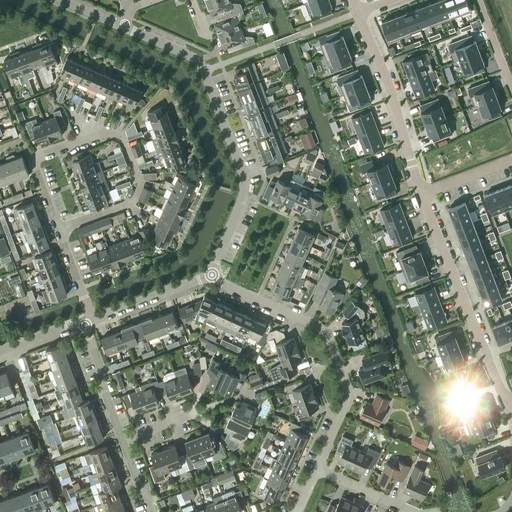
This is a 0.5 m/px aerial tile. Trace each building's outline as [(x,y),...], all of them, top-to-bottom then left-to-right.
[(218,18),(242,9),(240,3),(230,2),(228,0),(214,0),(206,3),(208,8),(209,8),(211,14),(216,12),(218,18)] [(307,2),(305,3),(310,14),(311,14),(318,11),(320,17),(332,13),(330,7),(332,6),(329,0),(313,0),(310,1),(307,2)] [(443,0),(437,0),(432,2),(440,22),(450,18),(443,0)] [(454,0),(443,0),(450,18),(460,15),(454,0)] [(454,0),(460,15),(471,10),(467,0),(454,0)] [(440,22),(432,2),(422,6),(429,23),(428,23),(430,26),(440,22)] [(412,10),(419,27),(428,23),(429,23),(422,6),(412,10)] [(242,9),(218,18),(220,23),(215,24),(217,31),(219,36),(239,29),(237,22),(244,14),(242,9)] [(412,10),(402,14),(409,30),(411,33),(420,30),(419,27),(412,10)] [(392,17),(400,38),(411,33),(409,30),(402,14),(392,17)] [(389,42),(400,38),(392,17),(382,21),(389,42)] [(242,36),(239,29),(219,36),(221,42),(222,41),(224,48),(229,46),(231,51),(242,47),(254,42),(252,36),(242,36)] [(341,36),(339,31),(327,35),(329,41),(320,44),(324,55),(347,47),(343,36),(341,36)] [(455,49),(459,59),(479,52),(475,40),(473,41),(471,35),(449,44),(451,50),(455,49)] [(57,64),(56,60),(52,51),(56,50),(53,42),(49,44),(49,43),(41,46),(39,44),(37,45),(50,82),(53,81),(52,73),(50,68),(56,65),(57,64)] [(35,45),(34,49),(26,52),(33,69),(40,66),(44,76),(47,83),(50,82),(37,45),(35,45)] [(393,46),(387,48),(390,56),(396,53),(393,46)] [(351,64),(349,59),(351,58),(347,47),(324,55),(329,66),(338,63),(340,69),(351,64)] [(281,51),(276,53),(278,61),(286,58),(284,51),(283,51),(282,51),(281,51)] [(19,54),(16,52),(14,53),(25,83),(27,87),(31,85),(28,78),(35,76),(33,69),(26,52),(19,54)] [(479,52),(459,59),(466,77),(484,70),(482,64),(484,64),(479,52)] [(25,83),(14,53),(12,54),(11,57),(4,60),(10,77),(18,75),(21,84),(25,83)] [(421,54),(402,62),(409,79),(428,71),(428,72),(433,70),(432,70),(430,63),(426,53),(421,54)] [(69,79),(77,59),(75,58),(73,60),(67,57),(59,74),(69,79)] [(77,59),(69,79),(78,83),(86,66),(80,63),(79,60),(77,59)] [(238,87),(259,79),(254,68),(255,68),(253,62),(234,69),(237,75),(234,76),(238,87)] [(86,66),(78,83),(87,87),(96,67),(94,66),(91,68),(86,66)] [(96,67),(87,87),(97,91),(104,74),(98,71),(98,68),(96,67)] [(343,94),(366,86),(362,75),(360,75),(358,70),(337,77),(343,94)] [(428,71),(409,79),(415,96),(434,89),(428,72),(428,71)] [(104,74),(97,91),(106,95),(115,75),(113,74),(110,76),(104,74)] [(115,75),(106,95),(116,99),(123,82),(117,80),(117,76),(115,75)] [(455,82),(453,77),(446,79),(448,85),(455,82)] [(243,100),(264,92),(259,81),(239,89),(243,100)] [(488,81),(467,89),(474,105),(478,104),(496,97),(492,86),(490,86),(488,81)] [(123,82),(116,99),(125,103),(134,83),(132,82),(129,85),(123,82)] [(134,83),(125,103),(134,107),(136,103),(138,99),(142,90),(136,88),(135,84),(134,83)] [(370,97),(366,86),(343,94),(348,105),(356,102),(359,108),(370,103),(368,98),(370,97)] [(264,92),(243,100),(247,111),(268,103),(264,92)] [(298,99),(295,93),(288,96),(290,102),(298,99)] [(501,108),(496,97),(478,104),(482,115),(487,113),(489,119),(501,114),(499,109),(501,108)] [(425,124),(445,116),(441,105),(440,105),(438,98),(420,105),(422,112),(421,112),(425,124)] [(84,105),(90,107),(93,102),(86,99),(84,105)] [(165,113),(162,106),(147,112),(153,128),(173,121),(172,119),(169,118),(167,112),(165,113)] [(252,124),(273,116),(269,106),(248,113),(252,124)] [(44,121),(51,139),(62,135),(58,124),(64,122),(59,110),(53,112),(55,117),(44,121)] [(358,135),(377,128),(370,111),(351,118),(358,135)] [(273,116),(252,124),(256,135),(277,127),(273,116)] [(450,128),(445,116),(425,124),(429,136),(431,135),(433,141),(451,134),(449,128),(450,128)] [(36,118),(31,120),(25,123),(29,135),(35,133),(39,143),(51,139),(44,121),(37,123),(36,118)] [(173,121),(153,128),(156,138),(174,131),(172,125),(174,123),(173,121)] [(364,153),(384,145),(377,128),(358,135),(364,153)] [(261,148),(282,141),(278,130),(257,137),(261,148)] [(155,149),(160,147),(177,141),(178,141),(175,131),(174,131),(156,138),(152,140),(155,149)] [(311,132),(305,134),(310,148),(316,146),(311,132)] [(349,147),(347,140),(341,143),(343,149),(349,147)] [(180,147),(178,141),(177,141),(160,147),(164,157),(184,149),(183,147),(180,147)] [(282,141),(261,148),(265,159),(268,158),(270,164),(283,159),(281,153),(286,151),(282,141)] [(140,150),(138,145),(131,147),(134,157),(142,154),(140,150)] [(184,149),(164,157),(169,171),(186,165),(182,154),(185,151),(184,149)] [(73,171),(94,163),(90,153),(84,156),(82,151),(72,155),(74,159),(72,160),(75,166),(73,169),(73,171)] [(10,156),(18,178),(29,174),(22,156),(14,158),(13,154),(10,156)] [(314,157),(307,154),(304,161),(311,164),(314,157)] [(0,164),(7,182),(18,178),(10,156),(6,157),(8,161),(0,164)] [(372,160),(362,164),(364,171),(367,170),(371,181),(391,174),(391,173),(393,172),(390,163),(387,164),(387,162),(374,167),(372,160)] [(324,165),(316,161),(312,169),(320,173),(324,165)] [(80,179),(97,173),(94,163),(73,171),(74,173),(77,174),(80,179)] [(268,177),(280,172),(277,164),(265,169),(268,177)] [(320,173),(318,178),(325,181),(327,176),(323,166),(320,173)] [(83,189),(106,181),(102,171),(97,173),(80,179),(79,179),(83,190),(83,189)] [(391,174),(371,181),(378,199),(385,196),(386,198),(397,194),(394,186),(396,186),(391,174)] [(164,183),(193,196),(194,194),(192,191),(195,184),(194,183),(196,181),(189,178),(188,180),(178,176),(174,184),(166,180),(164,183)] [(290,182),(286,181),(283,182),(277,179),(274,187),(269,184),(264,195),(270,198),(271,196),(281,200),(290,182)] [(291,179),(290,182),(281,200),(292,205),(300,189),(299,189),(302,184),(291,179)] [(83,189),(86,195),(83,198),(84,200),(104,192),(109,190),(106,181),(83,189)] [(185,206),(188,198),(192,198),(193,196),(164,183),(163,186),(172,190),(168,198),(185,206)] [(303,210),(312,192),(313,189),(302,184),(299,189),(300,189),(292,205),(303,210)] [(503,209),(511,205),(511,197),(507,186),(496,190),(503,209)] [(143,187),(140,193),(138,198),(145,201),(150,190),(143,187)] [(104,192),(84,200),(85,202),(88,202),(91,208),(93,207),(95,211),(108,207),(106,202),(108,202),(113,200),(109,190),(104,192)] [(492,214),(503,209),(496,190),(484,194),(492,214)] [(312,192),(303,210),(314,215),(313,217),(319,220),(324,209),(318,207),(320,204),(324,202),(323,199),(326,198),(323,191),(315,194),(312,192)] [(185,206),(168,198),(163,209),(180,217),(181,217),(186,206),(185,206)] [(15,208),(14,209),(13,211),(16,220),(21,219),(39,212),(37,206),(34,207),(32,202),(15,208)] [(452,218),(469,212),(465,202),(448,208),(452,218)] [(386,227),(405,220),(399,203),(380,210),(386,227)] [(177,224),(180,217),(163,209),(160,217),(151,213),(149,216),(178,229),(179,227),(177,224)] [(25,229),(41,223),(39,219),(41,218),(39,212),(21,219),(25,229)] [(455,228),(472,221),(469,212),(452,218),(455,228)] [(170,239),(173,231),(177,231),(178,229),(149,216),(148,219),(157,223),(152,233),(155,235),(152,242),(165,248),(169,238),(170,239)] [(109,217),(103,219),(98,221),(100,227),(106,226),(112,224),(109,217)] [(393,245),(412,237),(405,220),(386,227),(393,245)] [(88,225),(90,231),(94,230),(100,227),(98,221),(88,225)] [(459,237),(476,231),(472,221),(455,228),(459,237)] [(25,229),(20,231),(24,242),(29,240),(47,233),(45,227),(42,228),(41,223),(25,229)] [(147,227),(139,230),(143,240),(151,237),(147,227)] [(293,238),(309,245),(314,235),(298,228),(293,238)] [(463,247),(480,240),(476,231),(459,237),(463,247)] [(47,233),(29,240),(33,251),(49,245),(47,240),(49,239),(47,233)] [(139,234),(129,238),(137,259),(139,258),(139,254),(146,252),(139,234)] [(3,237),(0,238),(0,250),(2,256),(10,253),(3,237)] [(129,238),(119,242),(125,260),(126,259),(132,257),(135,259),(137,259),(129,238)] [(309,245),(293,238),(289,248),(305,255),(309,245)] [(466,256),(483,250),(480,240),(463,247),(466,256)] [(100,243),(102,248),(98,250),(105,270),(107,270),(108,266),(114,264),(108,246),(106,241),(100,243)] [(343,244),(336,241),(333,248),(340,251),(343,244)] [(114,264),(114,265),(126,260),(126,259),(125,260),(119,242),(108,246),(114,264)] [(15,245),(10,247),(14,258),(19,257),(15,245)] [(404,249),(396,253),(402,269),(405,268),(424,261),(420,250),(418,251),(416,245),(404,249)] [(285,258),(300,265),(305,255),(289,248),(285,258)] [(103,271),(105,270),(98,250),(87,254),(94,271),(100,269),(103,271)] [(470,266),(487,260),(483,250),(466,256),(470,266)] [(39,268),(57,261),(55,255),(53,256),(51,251),(35,257),(39,268)] [(300,265),(285,258),(280,268),(301,277),(305,267),(300,265)] [(474,276),(491,269),(487,260),(470,266),(474,276)] [(39,268),(42,274),(37,276),(38,280),(59,272),(57,268),(59,267),(57,261),(39,268)] [(405,268),(402,269),(406,281),(410,279),(415,277),(417,283),(429,279),(426,273),(428,272),(424,261),(405,268)] [(301,277),(280,268),(276,278),(292,285),(296,287),(301,277)] [(477,285),(494,279),(491,269),(474,276),(477,285)] [(317,273),(317,272),(315,271),(312,277),(318,280),(321,274),(317,273)] [(61,277),(59,272),(38,280),(40,284),(45,283),(47,289),(65,282),(63,276),(61,277)] [(339,303),(343,294),(332,289),(337,278),(325,272),(313,298),(322,302),(320,306),(333,312),(337,302),(339,303)] [(292,285),(276,278),(271,288),(275,289),(273,293),(289,300),(291,296),(287,294),(292,285)] [(360,289),(366,283),(361,278),(355,285),(360,289)] [(481,295),(498,289),(494,279),(477,285),(481,295)] [(67,288),(65,282),(47,289),(42,291),(46,302),(51,300),(67,294),(65,289),(67,288)] [(421,311),(440,304),(434,286),(415,294),(421,311)] [(485,305),(502,298),(498,289),(481,295),(485,305)] [(306,291),(304,290),(300,301),(305,303),(310,293),(306,291)] [(208,318),(215,302),(212,301),(205,297),(204,296),(202,300),(178,309),(184,322),(197,317),(199,314),(208,318)] [(362,319),(365,315),(365,311),(352,300),(342,312),(349,317),(351,318),(351,319),(342,323),(343,328),(342,328),(344,335),(346,334),(349,344),(352,343),(354,349),(367,344),(360,325),(361,325),(364,321),(362,319)] [(216,326),(225,306),(218,303),(215,302),(208,318),(206,321),(216,326)] [(428,328),(447,321),(440,304),(421,311),(428,328)] [(225,330),(234,311),(231,310),(225,306),(216,326),(225,330)] [(173,311),(163,314),(162,315),(168,330),(178,326),(173,311)] [(225,330),(235,335),(244,315),(237,312),(234,311),(225,330)] [(168,330),(162,315),(152,319),(158,334),(168,330)] [(247,335),(254,320),(251,319),(244,315),(235,335),(245,339),(247,335)] [(151,316),(136,322),(143,340),(158,334),(152,319),(151,316)] [(509,339),(511,337),(511,318),(503,322),(509,339)] [(406,321),(405,321),(407,327),(408,327),(413,325),(411,319),(406,321)] [(254,320),(247,335),(257,340),(256,342),(263,345),(269,332),(263,330),(266,324),(264,324),(257,321),(254,320)] [(136,322),(127,325),(121,328),(122,330),(128,345),(143,340),(136,322)] [(499,343),(509,339),(503,322),(493,326),(499,343)] [(112,334),(118,349),(128,345),(122,330),(112,334)] [(453,336),(451,331),(439,335),(441,341),(436,343),(441,354),(459,347),(455,336),(453,336)] [(107,353),(116,350),(118,349),(112,334),(102,338),(107,353)] [(279,355),(298,349),(293,337),(283,341),(281,335),(268,340),(272,349),(277,349),(279,355)] [(207,346),(216,349),(218,344),(209,340),(207,346)] [(49,359),(67,353),(66,349),(64,348),(62,343),(46,349),(49,359)] [(189,344),(183,346),(185,352),(192,350),(189,344)] [(389,353),(394,351),(392,344),(386,346),(389,353)] [(464,364),(462,359),(463,358),(459,347),(441,354),(445,365),(450,363),(452,369),(464,364)] [(298,349),(279,355),(282,362),(270,369),(274,380),(295,372),(291,364),(302,360),(298,349)] [(358,373),(360,376),(362,377),(363,383),(384,375),(381,366),(390,362),(386,350),(362,359),(365,367),(359,370),(359,371),(358,373)] [(67,353),(49,359),(53,369),(69,363),(68,359),(69,356),(67,353)] [(28,367),(29,367),(25,356),(18,358),(22,369),(28,367)] [(219,389),(225,376),(227,371),(220,368),(222,363),(212,359),(207,371),(212,374),(208,383),(219,389)] [(201,369),(200,362),(193,363),(195,376),(202,375),(201,369)] [(56,378),(62,376),(74,372),(73,368),(71,367),(69,363),(53,369),(56,376),(56,378)] [(136,364),(134,365),(133,368),(134,370),(138,372),(141,366),(136,364)] [(227,371),(225,376),(219,389),(230,394),(235,384),(240,386),(246,374),(229,366),(227,371)] [(26,379),(32,377),(28,367),(22,369),(23,371),(24,373),(26,379)] [(175,376),(182,393),(193,389),(185,367),(173,371),(175,376)] [(0,373),(0,385),(3,393),(13,390),(8,376),(6,371),(0,373)] [(23,371),(19,372),(29,399),(33,398),(31,393),(29,388),(28,384),(26,379),(24,373),(23,371)] [(182,393),(175,376),(173,371),(165,374),(163,379),(164,380),(158,382),(162,394),(168,392),(170,398),(182,393)] [(62,376),(56,378),(58,384),(54,386),(56,389),(76,382),(75,378),(76,376),(74,372),(62,376)] [(118,372),(112,375),(118,391),(124,389),(118,372)] [(263,384),(261,378),(250,382),(252,388),(263,384)] [(148,381),(139,385),(141,389),(147,406),(159,402),(157,396),(162,394),(158,382),(157,379),(151,381),(148,381)] [(296,402),(314,395),(310,383),(300,387),(298,381),(285,386),(287,392),(292,391),(296,402)] [(76,382),(56,389),(54,390),(58,400),(63,397),(82,391),(80,387),(78,386),(76,382)] [(403,394),(409,391),(406,382),(399,384),(403,394)] [(141,389),(139,385),(134,387),(136,391),(130,394),(129,393),(123,395),(128,407),(134,405),(136,411),(147,406),(141,389)] [(266,390),(254,394),(256,400),(268,395),(266,390)] [(83,401),(82,397),(83,395),(82,391),(63,397),(66,403),(62,404),(63,409),(67,407),(73,405),(83,401)] [(360,416),(378,424),(385,410),(389,400),(376,394),(372,404),(366,402),(364,408),(362,407),(359,414),(361,415),(360,416)] [(314,395),(296,402),(300,413),(295,414),(298,421),(310,416),(308,410),(319,406),(314,395)] [(73,405),(76,415),(94,408),(93,404),(91,403),(89,399),(83,401),(73,405)] [(459,405),(466,423),(490,413),(485,402),(473,406),(471,401),(459,405)] [(230,417),(249,426),(255,414),(254,414),(256,408),(244,403),(242,408),(235,405),(230,417)] [(9,409),(11,414),(20,410),(19,405),(9,409)] [(80,424),(96,418),(95,414),(96,412),(94,408),(76,415),(80,424)] [(0,412),(0,414),(1,417),(11,414),(9,409),(0,412)] [(490,413),(466,423),(470,434),(481,430),(483,436),(495,432),(492,426),(494,425),(490,413)] [(249,426),(230,417),(225,429),(231,432),(230,435),(225,438),(232,450),(238,446),(240,442),(243,437),(244,438),(249,426)] [(98,422),(96,418),(80,424),(76,426),(78,429),(81,428),(83,434),(101,427),(100,423),(98,422)] [(43,427),(49,425),(53,423),(52,419),(42,423),(43,427)] [(291,428),(285,439),(301,446),(303,443),(307,437),(307,435),(302,433),(304,428),(291,422),(289,427),(291,428)] [(101,427),(83,434),(87,444),(103,437),(102,433),(103,431),(101,427)] [(18,435),(25,453),(35,450),(28,432),(18,435)] [(197,437),(204,456),(211,453),(214,460),(225,456),(221,443),(213,445),(209,432),(197,437)] [(9,439),(16,457),(25,453),(18,435),(9,439)] [(350,467),(358,449),(350,446),(353,440),(342,435),(336,449),(342,452),(338,462),(350,467)] [(418,436),(414,445),(426,450),(429,442),(429,440),(428,440),(418,436)] [(204,456),(197,437),(185,441),(189,452),(184,454),(190,469),(199,465),(197,459),(204,456)] [(0,442),(0,444),(6,461),(16,457),(9,439),(0,442)] [(301,446),(285,439),(281,449),(298,457),(300,449),(301,446)] [(175,445),(163,450),(170,469),(173,475),(190,469),(184,454),(179,456),(175,445)] [(88,464),(94,462),(110,456),(107,446),(84,454),(88,464)] [(358,449),(350,467),(362,473),(367,463),(373,466),(379,452),(369,447),(366,453),(358,449)] [(276,459),(292,466),(294,463),(298,457),(281,449),(276,459)] [(496,449),(476,457),(483,476),(505,467),(500,454),(498,455),(496,449)] [(170,469),(163,450),(158,451),(157,451),(153,452),(152,454),(151,454),(155,464),(149,467),(155,482),(165,478),(163,471),(170,469)] [(429,461),(431,456),(419,452),(417,456),(429,461)] [(94,462),(97,471),(114,465),(110,456),(94,462)] [(262,458),(258,456),(255,461),(260,463),(262,464),(264,460),(262,459),(262,458)] [(292,466),(276,459),(271,468),(272,469),(289,476),(291,469),(292,466)] [(404,477),(409,466),(397,460),(394,466),(386,462),(378,480),(392,486),(397,474),(404,477)] [(95,483),(117,475),(114,465),(97,471),(92,474),(95,483)] [(422,500),(429,483),(418,478),(422,469),(414,466),(403,491),(422,500)] [(272,469),(271,468),(266,478),(268,479),(283,486),(285,483),(289,476),(272,469)] [(70,475),(68,471),(61,474),(58,475),(60,481),(63,479),(63,478),(70,475)] [(232,471),(224,474),(227,482),(235,479),(232,471)] [(115,486),(115,487),(121,485),(117,475),(95,483),(99,492),(104,490),(115,486)] [(212,481),(207,483),(208,487),(213,486),(218,484),(216,477),(211,479),(212,481)] [(268,479),(266,478),(258,494),(271,500),(274,495),(279,497),(280,496),(282,489),(283,486),(268,479)] [(38,487),(45,505),(55,501),(48,483),(38,487)] [(104,490),(99,492),(102,502),(119,496),(115,487),(115,486),(104,490)] [(29,491),(35,509),(45,505),(38,487),(29,491)] [(183,497),(188,495),(186,490),(176,494),(178,500),(183,498),(183,497)] [(222,494),(224,498),(229,511),(237,511),(240,511),(242,511),(240,505),(245,503),(240,490),(234,492),(233,490),(222,494)] [(19,494),(25,511),(26,511),(35,509),(29,491),(19,494)] [(9,498),(14,511),(25,511),(19,494),(9,498)] [(99,511),(104,511),(122,506),(119,496),(102,502),(97,504),(99,511)] [(347,511),(352,501),(341,496),(337,506),(330,503),(326,511),(347,511)] [(0,501),(3,511),(14,511),(9,498),(0,501)] [(229,511),(224,498),(214,502),(217,511),(229,511)] [(352,501),(347,511),(360,511),(363,506),(352,501)] [(217,511),(214,502),(204,506),(205,511),(217,511)] [(261,508),(259,503),(250,506),(252,511),(261,508)]
